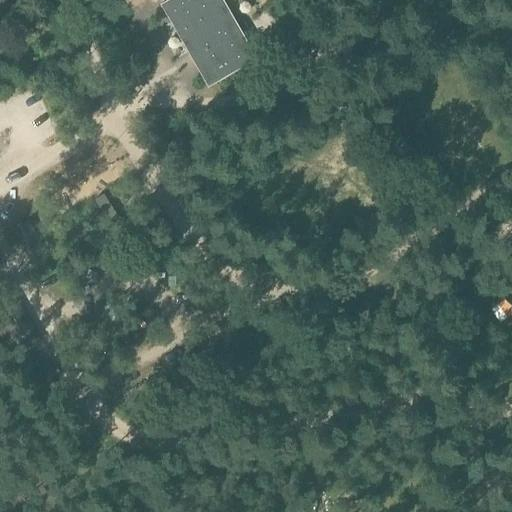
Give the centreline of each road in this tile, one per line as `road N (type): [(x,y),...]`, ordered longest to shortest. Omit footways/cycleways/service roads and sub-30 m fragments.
road 1 (track): [(511,394),(487,397),(456,387),(419,311),(363,270),(245,267),(162,188),(113,113)]
road 2 (track): [(113,113),(151,94),(202,104),(238,100),(369,26),(388,0)]
road 3 (track): [(363,270),(511,181)]
road 4 (track): [(113,113),(54,0)]
